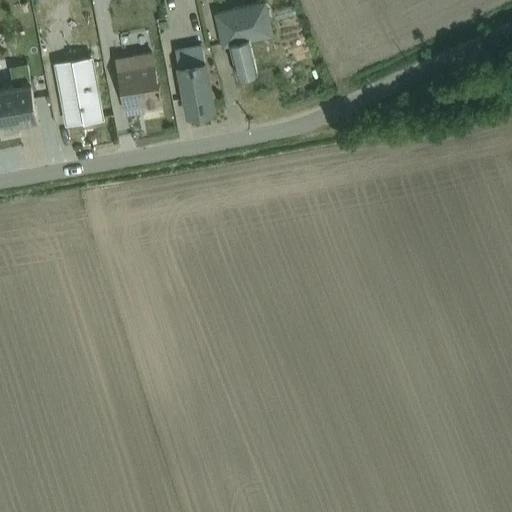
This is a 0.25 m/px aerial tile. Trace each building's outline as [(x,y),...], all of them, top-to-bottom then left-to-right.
[(270,35),(263,0),(259,0),(214,8),(221,48),(233,46),(238,74),(256,71),(250,39),(270,35)] [(126,105),(161,99),(152,47),(117,54),(126,105)] [(65,119),(101,112),(90,53),(53,60),(65,119)] [(186,115),(216,109),(206,55),(176,60),(186,115)] [(43,65),(27,70),(31,82),(47,77),(43,65)] [(0,122),(35,117),(29,80),(0,84),(0,122)]
